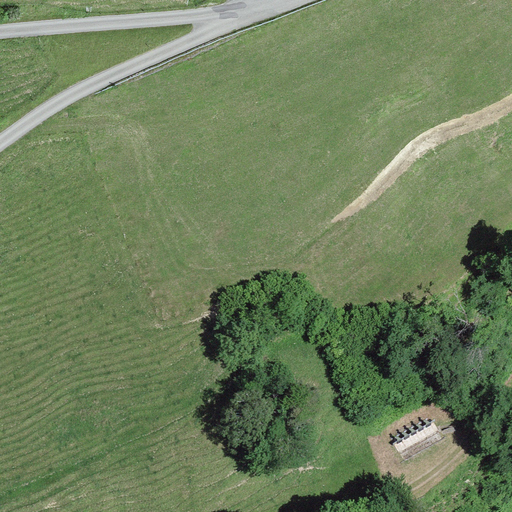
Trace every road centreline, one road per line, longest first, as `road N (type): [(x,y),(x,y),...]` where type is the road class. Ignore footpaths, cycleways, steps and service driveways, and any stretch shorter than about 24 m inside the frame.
road 1 (unclassified): [(276,4),(94,83),(0,143)]
road 2 (unclassified): [(0,31),(276,4)]
road 3 (track): [(511,395),(429,478),(347,511)]
